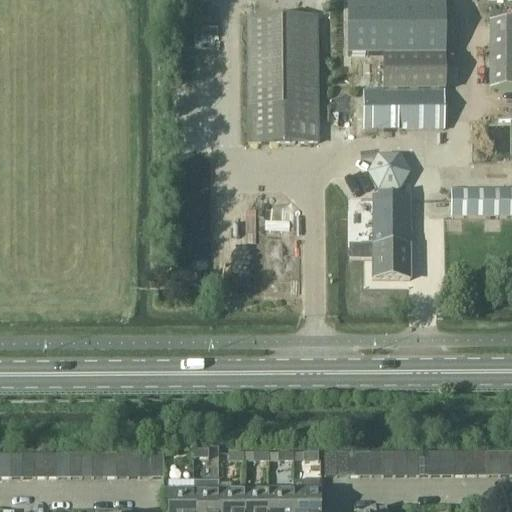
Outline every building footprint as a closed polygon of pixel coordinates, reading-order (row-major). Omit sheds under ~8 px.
[(349,0),(349,60),(382,59),(443,59),(443,0),(349,0)] [(247,20),(248,145),(318,145),(317,20),(247,20)] [(511,24),(490,25),(490,92),(511,92),(511,24)] [(382,59),(382,93),(363,93),(364,131),(444,131),(444,92),(443,59),(382,59)] [(366,176),(377,194),(398,194),(409,175),(398,157),(377,157),(366,176)] [(511,193),(451,193),(451,219),(511,219),(511,193)] [(349,248),(349,262),(373,262),(373,281),(409,281),(409,200),(373,200),(373,248),(349,248)] [(208,460),(208,455),(208,451),(193,451),(193,461),(208,460)] [(393,479),(393,454),(381,455),(382,479),(393,479)] [(393,454),(393,479),(405,479),(404,454),(393,454)] [(417,479),(417,454),(404,454),(405,479),(417,479)] [(417,454),(417,479),(428,479),(428,454),(417,454)] [(440,479),(440,454),(428,454),(428,479),(440,479)] [(451,479),(451,454),(440,454),(440,479),(451,479)] [(464,479),(464,454),(451,454),(451,479),(464,479)] [(487,478),(486,454),(464,454),(464,479),(487,478)] [(499,478),(499,454),(486,454),(487,478),(499,478)] [(510,478),(510,454),(499,454),(499,478),(510,478)] [(150,480),(150,455),(138,456),(138,480),(150,480)] [(150,455),(150,480),(163,480),(163,455),(150,455)] [(243,464),(243,455),(228,455),(229,464),(243,464)] [(268,464),(268,455),(253,455),(253,464),(268,464)] [(293,464),(293,455),(278,455),(278,464),(293,464)] [(318,464),(318,455),(303,455),(303,464),(318,464)] [(324,455),(324,479),(335,479),(335,455),(324,455)] [(347,479),(346,455),(335,455),(335,479),(347,479)] [(346,455),(347,479),(359,479),(359,455),(346,455)] [(370,479),(370,455),(359,455),(359,479),(370,479)] [(382,479),(381,455),(370,455),(370,479),(382,479)] [(0,456),(0,480),(10,480),(10,456),(0,456)] [(21,480),(21,456),(10,456),(10,480),(21,480)] [(33,480),(33,456),(21,456),(21,480),(33,480)] [(45,480),(45,456),(33,456),(33,480),(45,480)] [(56,480),(56,456),(45,456),(45,480),(56,480)] [(56,456),(56,480),(68,480),(68,456),(56,456)] [(80,480),(79,456),(68,456),(68,480),(80,480)] [(91,480),(91,456),(79,456),(80,480),(91,480)] [(103,480),(103,456),(91,456),(91,480),(103,480)] [(115,480),(115,456),(103,456),(103,480),(115,480)] [(127,480),(126,456),(115,456),(115,480),(127,480)] [(126,456),(127,480),(138,480),(138,456),(126,456)] [(318,511),(318,483),(293,483),(293,495),(293,511),(318,511)] [(193,511),(193,484),(168,484),(168,511),(193,511)] [(206,484),(193,484),(193,511),(217,511),(218,496),(217,484),(206,484)] [(244,496),(243,511),(268,511),(268,495),(244,496)] [(293,511),(293,495),(268,495),(268,511),(293,511)] [(243,511),(244,496),(218,496),(217,511),(243,511)]
